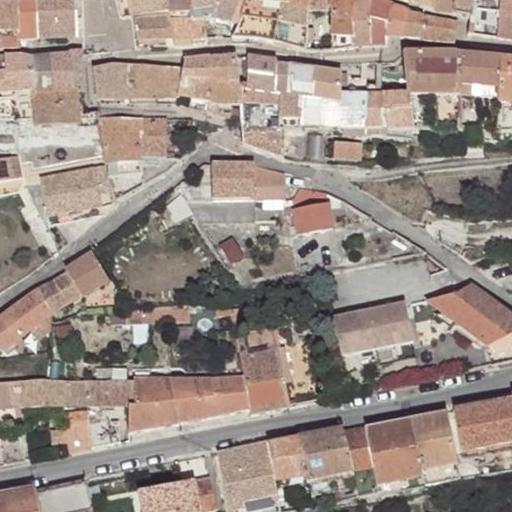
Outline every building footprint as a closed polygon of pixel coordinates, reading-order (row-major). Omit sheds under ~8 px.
[(57,19),(56,0),(42,0),(36,1),(39,41),(58,40),(57,19)] [(56,0),(57,19),(78,18),(77,0),(56,0)] [(133,15),(131,0),(118,0),(121,16),(133,15)] [(131,0),(133,15),(133,16),(172,14),(169,0),(131,0)] [(173,21),(196,20),(193,0),(169,0),(172,14),(173,21)] [(216,17),(217,0),(193,0),(196,20),(207,20),(216,17)] [(233,22),(238,0),(217,0),(216,17),(233,22)] [(257,40),(263,18),(268,4),(261,1),(259,0),(244,0),(240,15),(237,23),(231,38),(257,40)] [(308,0),(289,0),(289,5),(282,6),(279,21),(275,44),(307,51),(308,24),(308,4),(308,0)] [(329,0),(330,9),(332,9),(334,51),(352,49),(351,1),(350,0),(329,0)] [(371,47),(373,0),(359,0),(351,1),(352,49),(371,47)] [(389,36),(394,6),(394,4),(378,0),(373,0),(371,47),(388,45),(389,36)] [(434,12),(437,0),(411,0),(411,4),(434,12)] [(455,16),(456,0),(437,0),(434,12),(455,16)] [(456,0),(455,16),(471,19),(472,19),(475,5),(476,0),(456,0)] [(39,41),(36,1),(16,2),(19,42),(39,41)] [(19,42),(16,2),(0,3),(0,49),(20,49),(19,42)] [(263,18),(279,21),(282,6),(273,4),(268,4),(263,18)] [(511,40),(511,5),(505,4),(499,9),(475,5),(472,19),(471,19),(468,35),(511,40)] [(404,37),(410,13),(410,12),(409,11),(394,6),(389,36),(404,37)] [(434,18),(410,13),(404,37),(455,42),(458,22),(434,18)] [(151,41),(174,40),(173,21),(172,14),(133,16),(136,41),(151,41)] [(78,18),(57,19),(58,40),(79,38),(78,18)] [(207,39),(207,20),(196,20),(173,21),(174,40),(174,47),(190,46),(190,45),(207,45),(207,39)] [(151,47),(151,41),(136,41),(137,47),(138,49),(140,50),(151,50),(151,47)] [(54,91),(76,89),(74,76),(81,75),(83,51),(69,52),(69,55),(50,57),(54,91)] [(458,53),(404,53),(408,94),(410,95),(458,99),(461,55),(458,53)] [(461,55),(458,99),(473,100),(474,90),(500,92),(502,59),(461,55)] [(36,122),(33,93),(31,59),(20,56),(5,57),(0,56),(0,100),(12,99),(14,123),(34,122),(36,122)] [(54,91),(50,57),(31,59),(33,93),(54,91)] [(209,60),(210,102),(227,104),(239,105),(240,88),(238,87),(235,57),(209,60)] [(247,59),(244,88),(274,93),(275,62),(247,59)] [(511,59),(502,59),(500,92),(500,102),(499,106),(511,106),(511,59)] [(185,63),(184,69),(178,98),(183,98),(210,102),(209,60),(185,63)] [(275,62),(274,93),(283,94),(278,128),(278,129),(278,132),(279,133),(284,133),(299,133),(299,129),(300,96),(288,94),(289,66),(275,62)] [(127,100),(133,66),(112,65),(93,68),(97,100),(127,100)] [(184,69),(133,66),(127,100),(129,99),(153,99),(177,98),(178,98),(184,69)] [(313,70),(289,66),(288,94),(300,96),(312,97),(313,70)] [(313,70),(312,97),(341,100),(341,94),(341,74),(313,70)] [(346,78),(348,94),(366,94),(366,83),(366,78),(360,78),(348,78),(346,78)] [(364,129),(387,129),(382,94),(382,83),(366,83),(366,94),(364,129)] [(240,88),(239,105),(240,127),(242,145),(284,160),(284,133),(279,133),(278,132),(278,129),(278,128),(283,94),(274,93),(244,88),(240,88)] [(87,127),(98,125),(100,125),(99,117),(98,113),(91,113),(88,115),(85,116),(78,116),(76,89),(54,91),(33,93),(36,122),(34,122),(35,130),(79,128),(87,127)] [(500,102),(500,92),(474,90),(473,100),(500,102)] [(341,94),(341,100),(340,129),(364,132),(364,129),(366,94),(348,94),(341,94)] [(410,95),(408,94),(382,94),(387,129),(388,131),(413,129),(410,95)] [(312,97),(300,96),(299,129),(317,129),(340,129),(341,100),(312,97)] [(227,116),(227,104),(210,102),(210,112),(227,116)] [(100,125),(98,125),(107,165),(110,179),(142,173),(141,160),(141,157),(143,119),(99,117),(100,125)] [(141,157),(167,157),(167,119),(143,119),(141,157)] [(305,162),(326,164),(326,133),(306,133),(305,162)] [(0,181),(14,179),(10,158),(0,159),(0,181)] [(211,165),(212,199),(253,198),(253,202),(285,201),(285,174),(255,166),(243,165),(211,165)] [(296,200),(292,200),(294,210),(298,235),(333,229),(330,215),(345,212),(342,200),(326,192),(301,188),(296,200)] [(253,202),(216,203),(217,223),(253,222),(253,202)] [(212,203),(185,203),(198,224),(217,223),(216,203),(212,203)] [(65,271),(67,273),(54,281),(39,290),(52,311),(68,302),(81,294),(83,296),(110,281),(92,254),(65,271)] [(511,332),(511,316),(469,285),(462,290),(452,295),(334,319),(338,334),(343,358),(413,343),(409,322),(446,315),(487,346),(511,332)] [(43,321),(44,316),(52,312),(52,311),(39,290),(29,295),(25,299),(0,318),(0,349),(2,352),(43,321)] [(221,331),(235,330),(228,303),(228,304),(215,304),(221,331)] [(338,334),(334,319),(301,326),(303,337),(317,334),(318,339),(338,334)] [(491,366),(511,361),(511,332),(487,346),(491,366)] [(240,353),(243,374),(251,412),(252,417),(289,409),(326,401),(313,338),(240,353)] [(131,376),(131,380),(129,406),(128,439),(164,431),(251,412),(243,374),(209,375),(185,376),(131,376)] [(36,379),(21,381),(24,407),(90,406),(89,380),(69,379),(47,379),(46,379),(36,379)] [(131,380),(89,380),(90,406),(129,406),(131,380)] [(0,408),(24,407),(21,381),(0,382),(0,408)] [(511,399),(454,411),(463,453),(511,443),(511,399)] [(66,455),(91,449),(90,421),(90,413),(64,415),(66,455)] [(413,420),(420,459),(455,452),(448,413),(413,420)] [(91,449),(121,444),(118,420),(90,421),(91,449)] [(424,479),(420,459),(413,420),(366,429),(373,469),(377,488),(424,479)] [(366,429),(346,433),(344,429),(299,437),(307,476),(307,481),(309,481),(353,472),(373,469),(366,429)] [(307,476),(299,437),(268,444),(275,482),(307,476)] [(356,488),(354,473),(353,472),(309,481),(312,496),(356,488)] [(200,511),(201,511),(215,508),(209,478),(194,481),(137,492),(141,511),(200,511)] [(36,494),(40,511),(91,511),(85,483),(36,494)] [(0,496),(0,511),(40,511),(36,494),(35,489),(0,496)] [(239,511),(238,497),(225,499),(226,511),(239,511)]
